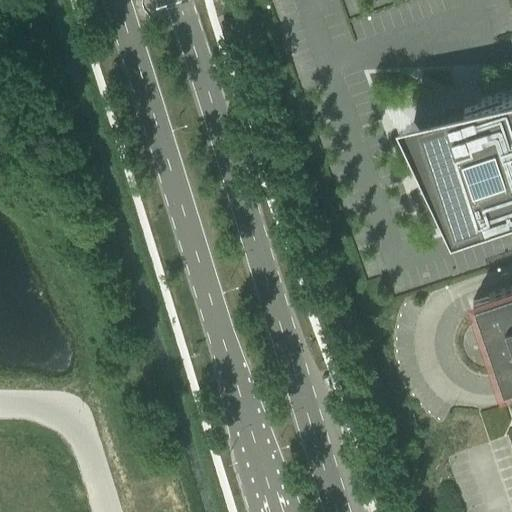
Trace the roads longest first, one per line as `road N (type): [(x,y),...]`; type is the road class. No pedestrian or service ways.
road 1 (secondary): [(112,0),(272,511)]
road 2 (secondary): [(334,511),(175,0)]
